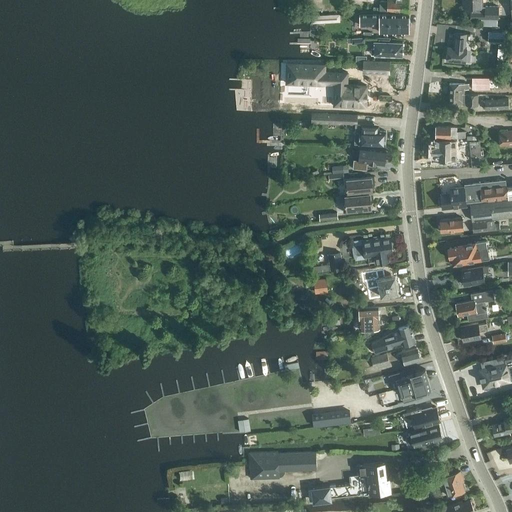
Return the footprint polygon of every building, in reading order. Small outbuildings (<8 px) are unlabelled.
[(387,0),(388,0),(387,0),(380,0),(380,10),(409,11),(408,0),(387,0)] [(471,17),(474,17),(498,18),(498,6),(482,6),(482,0),(463,0),(464,6),(472,6),(472,11),(471,11),(471,17)] [(360,13),(360,24),(379,25),(379,32),(408,33),(409,15),(360,13)] [(312,16),(312,23),(340,22),(339,15),(312,16)] [(488,42),(505,43),(505,32),(489,32),(488,42)] [(465,62),(467,48),(465,48),(466,34),(455,33),(453,47),(448,46),(447,60),(465,62)] [(374,41),(373,55),(402,56),(403,42),(390,41),(390,38),(376,37),(376,41),(374,41)] [(389,62),(364,61),(364,62),(358,61),(358,67),(364,67),(364,71),(389,73),(389,62)] [(335,84),(334,106),(366,107),(367,85),(347,84),(348,72),(325,71),(325,65),(287,63),(287,82),(335,84)] [(473,88),(490,87),(490,77),(473,78),(473,88)] [(449,83),(449,93),(465,94),(465,88),(469,89),(469,83),(449,83)] [(478,94),(465,94),(449,93),(449,104),(458,104),(478,104),(478,94)] [(509,98),(485,99),(485,109),(509,108),(509,98)] [(341,113),(312,112),(312,121),(340,122),(341,113)] [(364,130),(361,130),(361,144),(389,144),(389,130),(379,130),(379,124),(364,124),(364,130)] [(465,137),(465,131),(457,131),(457,126),(436,126),(436,137),(465,137)] [(511,130),(500,131),(500,144),(501,144),(511,143),(511,130)] [(430,146),(430,152),(432,152),(432,159),(455,159),(455,139),(432,139),(432,146),(430,146)] [(390,150),(364,147),(362,161),(358,161),(357,169),(370,170),(371,162),(388,164),(390,150)] [(345,196),(373,193),(372,184),(375,184),(375,176),(346,180),(348,194),(345,195),(345,196)] [(472,220),(511,216),(511,183),(506,185),(481,188),(480,182),(464,184),(466,202),(470,202),(472,220)] [(440,192),(442,208),(466,206),(466,202),(464,184),(449,185),(450,190),(440,192)] [(343,210),(343,212),(372,209),(371,200),(374,200),(373,193),(345,196),(346,203),(344,203),(343,210)] [(320,214),(320,220),(338,219),(337,212),(320,214)] [(462,216),(440,218),(441,231),(463,230),(462,216)] [(473,232),(487,231),(486,222),(472,223),(473,232)] [(390,237),(362,241),(353,242),(356,259),(374,257),(375,264),(389,262),(389,254),(393,253),(390,237)] [(448,248),(449,254),(450,258),(452,258),(465,255),(464,252),(477,250),(476,242),(464,244),(464,245),(448,248)] [(465,255),(452,258),(453,265),(465,263),(465,262),(481,259),(479,249),(477,250),(464,252),(465,255)] [(341,252),(329,254),(331,270),(343,268),(341,252)] [(488,265),(461,270),(464,285),(485,281),(483,272),(489,271),(488,265)] [(381,297),(398,293),(396,279),(394,280),(392,278),(390,269),(377,271),(378,279),(377,279),(381,297)] [(316,291),(327,290),(328,290),(327,278),(314,280),(316,291)] [(488,317),(487,311),(485,302),(495,300),(493,290),(471,294),(472,300),(456,303),(459,314),(467,313),(468,321),(488,317)] [(360,329),(380,328),(379,306),(359,307),(360,329)] [(464,341),(481,337),(479,330),(481,330),(481,331),(488,329),(487,323),(478,324),(478,323),(461,326),(464,341)] [(394,329),(388,331),(390,338),(396,337),(398,344),(415,340),(410,324),(394,329)] [(494,342),(506,340),(505,333),(493,335),(494,342)] [(384,343),(368,348),(370,355),(386,351),(384,343)] [(405,363),(420,360),(417,347),(396,353),(398,359),(404,357),(405,363)] [(387,353),(371,357),(374,369),(390,364),(387,353)] [(484,386),(510,380),(508,371),(511,370),(511,365),(507,366),(506,364),(480,370),(484,386)] [(402,381),(403,386),(428,378),(425,369),(406,374),(407,379),(402,381)] [(428,378),(403,386),(405,391),(410,389),(412,394),(431,388),(428,378)] [(374,408),(402,402),(400,391),(372,398),(374,408)] [(436,407),(410,413),(414,429),(441,422),(436,407)] [(250,417),(238,419),(240,431),(252,429),(250,417)] [(510,432),(510,431),(511,430),(511,417),(504,420),(504,422),(492,424),(494,435),(510,432)] [(439,423),(410,431),(414,447),(443,439),(439,423)] [(285,470),(316,469),(316,451),(278,453),(278,451),(250,452),(251,478),(279,477),(279,476),(285,470)] [(357,465),(358,474),(348,475),(349,484),(310,488),(312,501),(329,500),(328,497),(391,490),(391,489),(390,477),(387,478),(385,462),(385,461),(356,464),(356,465),(357,465)] [(193,468),(180,470),(181,480),(194,478),(193,468)] [(442,477),(445,488),(448,495),(464,490),(460,477),(462,476),(460,471),(442,477)] [(472,511),(475,511),(470,499),(463,502),(462,500),(446,506),(448,511),(472,511)]
